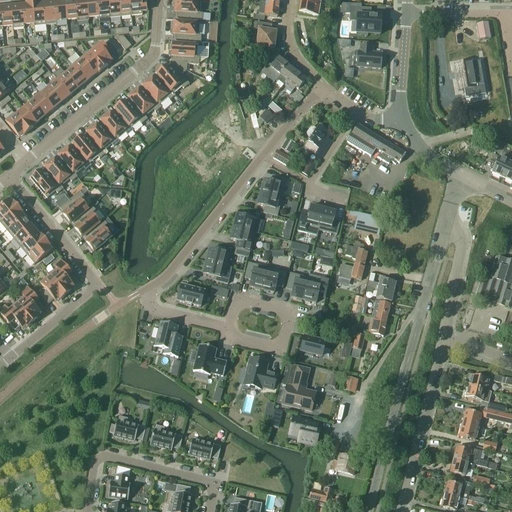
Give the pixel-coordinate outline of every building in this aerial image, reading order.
[(88,22),(85,0),(75,1),(77,23),(88,22)] [(98,18),(96,0),(85,0),(88,22),(88,19),(98,18)] [(109,19),(107,0),(96,0),(98,18),(109,17),(109,20),(109,19)] [(120,18),(118,0),(107,0),(109,19),(120,18)] [(131,17),(128,0),(118,0),(120,18),(131,17)] [(141,4),(140,0),(128,0),(131,17),(142,16),(142,13),(146,13),(145,4),(141,4)] [(317,18),(320,0),(299,0),(298,14),(317,18)] [(77,23),(75,1),(64,2),(66,21),(76,20),(77,23)] [(200,3),(173,1),(172,8),(175,8),(174,13),(176,13),(175,20),(202,22),(202,15),(199,14),(200,3)] [(66,21),(64,2),(53,3),(56,25),(56,22),(66,21)] [(56,25),(53,3),(42,5),(45,26),(56,25)] [(34,28),(32,4),(25,5),(26,6),(21,7),(23,29),(24,29),(24,26),(33,25),(34,28)] [(38,5),(38,4),(32,4),(34,28),(45,26),(42,5),(38,5)] [(259,4),(257,16),(264,17),(277,19),(278,6),(265,5),(259,4)] [(23,29),(21,7),(10,8),(13,30),(23,29)] [(13,30),(10,8),(0,9),(0,13),(2,28),(12,27),(12,30),(13,30)] [(351,9),(350,23),(357,23),(356,34),(380,36),(382,18),(369,17),(369,10),(351,9)] [(198,25),(171,23),(171,30),(173,30),(173,35),(174,36),(174,42),(200,44),(201,37),(198,36),(198,25)] [(476,26),(478,41),(490,39),(487,23),(476,26)] [(273,51),(275,33),(268,32),(268,26),(253,24),(253,32),(258,32),(256,49),(273,51)] [(131,47),(122,38),(114,38),(125,52),(131,47)] [(111,62),(104,54),(107,52),(102,45),(98,47),(96,45),(88,52),(103,70),(108,66),(107,65),(111,62)] [(197,47),(169,45),(169,52),(171,53),(171,58),(173,58),(172,65),(186,72),(187,65),(198,66),(199,59),(196,59),(197,47)] [(357,53),(356,68),(380,70),(381,55),(371,54),(371,48),(359,47),(359,54),(357,53)] [(103,70),(88,52),(80,59),(94,76),(97,73),(98,74),(103,70)] [(287,65),(279,59),(275,57),(264,72),(276,81),(279,77),(279,76),(287,65)] [(94,76),(80,59),(71,66),(85,83),(94,76)] [(481,71),(479,62),(471,63),(471,62),(453,65),(458,92),(475,89),(473,72),(481,71)] [(157,77),(158,77),(172,95),(173,94),(181,88),(183,90),(189,85),(181,76),(186,72),(172,65),(167,69),(166,68),(162,71),(160,69),(155,74),(157,77)] [(287,82),(295,71),(287,65),(279,76),(279,77),(276,81),(283,86),(286,82),(287,82)] [(85,83),(71,66),(73,69),(65,75),(63,73),(77,90),(85,83)] [(352,71),(345,70),(344,78),(352,79),(352,71)] [(297,90),(306,80),(295,71),(287,82),(286,82),(283,86),(289,91),(291,88),(293,90),(294,88),(297,90)] [(77,90),(63,73),(55,80),(69,97),(77,90)] [(157,77),(153,81),(152,80),(148,83),(146,81),(141,86),(143,89),(144,89),(158,106),(159,106),(167,99),(169,102),(175,97),(173,94),(172,95),(158,77),(157,77)] [(69,97),(55,80),(46,87),(60,104),(69,97)] [(0,99),(10,92),(3,83),(0,85),(0,99)] [(60,104),(46,87),(48,89),(40,96),(38,94),(52,111),(60,104)] [(144,89),(143,89),(139,93),(138,91),(134,94),(132,93),(127,97),(129,100),(130,100),(145,118),(153,111),(155,113),(161,108),(159,106),(158,106),(144,89)] [(52,111),(38,94),(30,101),(44,118),(52,111)] [(145,118),(130,100),(129,100),(125,104),(124,103),(120,106),(118,104),(113,109),(115,112),(116,112),(131,130),(131,129),(139,123),(141,125),(147,120),(145,118)] [(44,118),(30,101),(29,101),(31,103),(23,110),(35,125),(44,118)] [(35,125),(23,110),(15,117),(13,114),(13,115),(28,132),(33,129),(32,127),(35,125)] [(230,128),(239,126),(238,123),(240,122),(238,110),(236,110),(227,111),(230,128)] [(131,129),(131,130),(116,112),(115,112),(111,116),(110,114),(106,118),(104,116),(99,120),(101,124),(102,123),(116,141),(117,141),(125,134),(127,136),(133,132),(131,129)] [(265,125),(269,120),(272,117),(265,112),(259,119),(265,125)] [(28,132),(13,115),(4,122),(19,139),(22,135),(23,136),(28,132)] [(101,124),(97,128),(96,126),(92,129),(90,127),(85,132),(87,135),(88,135),(103,153),(111,146),(113,148),(119,143),(117,141),(116,141),(102,123),(101,124)] [(399,164),(405,155),(357,126),(347,143),(370,157),(375,150),(380,153),(377,159),(388,165),(391,160),(399,164)] [(309,129),(306,133),(307,136),(310,139),(307,142),(318,150),(315,154),(320,158),(321,158),(331,142),(323,137),(326,132),(318,127),(315,131),(312,128),(309,129)] [(216,128),(200,147),(210,155),(226,137),(216,128)] [(88,135),(87,135),(83,139),(82,138),(78,141),(76,139),(71,144),(73,147),(74,147),(89,165),(89,164),(97,157),(99,160),(105,155),(103,153),(88,135)] [(73,147),(69,151),(68,149),(64,153),(62,151),(57,155),(59,159),(74,176),(75,176),(83,169),(85,171),(91,167),(89,164),(89,165),(74,147),(73,147)] [(273,158),(286,166),(290,159),(277,151),(273,158)] [(61,188),(69,181),(71,183),(77,178),(75,176),(74,176),(59,159),(55,162),(54,161),(50,164),(48,162),(43,167),(45,170),(46,170),(61,188)] [(511,184),(511,165),(499,159),(491,175),(511,184),(510,189),(511,184)] [(308,161),(300,173),(307,178),(311,172),(315,165),(310,162),(308,161)] [(46,170),(45,170),(43,172),(41,174),(40,173),(36,176),(34,174),(29,179),(46,200),(55,192),(57,195),(63,190),(61,188),(46,170)] [(281,199),(286,180),(272,177),(270,184),(263,182),(262,187),(260,187),(259,192),(261,192),(260,194),(281,199)] [(91,207),(89,209),(82,200),(84,198),(79,193),(70,200),(65,204),(59,209),(63,215),(62,216),(65,220),(63,221),(68,226),(91,207)] [(276,217),(281,199),(260,194),(260,195),(258,195),(257,200),(258,201),(257,206),(264,208),(263,214),(276,217)] [(67,196),(62,200),(65,204),(70,200),(67,196)] [(0,222),(17,209),(13,204),(12,205),(9,201),(1,208),(0,206),(0,222)] [(93,214),(96,212),(91,207),(68,226),(68,227),(71,224),(75,229),(74,230),(77,234),(75,235),(79,240),(103,221),(102,221),(100,223),(93,214)] [(316,237),(322,210),(321,210),(321,209),(316,207),(315,209),(310,207),(308,215),(302,213),(297,232),(316,237)] [(23,218),(20,214),(21,214),(17,209),(0,222),(0,225),(6,232),(23,218)] [(324,211),(322,210),(316,237),(318,231),(336,236),(339,222),(333,221),(334,214),(329,212),(330,211),(324,209),(324,211)] [(378,235),(381,219),(357,214),(353,229),(378,235)] [(233,227),(233,229),(254,234),(257,222),(236,216),(235,222),(233,221),(232,227),(233,227)] [(30,226),(23,218),(6,232),(13,240),(30,226)] [(91,255),(112,237),(105,228),(107,226),(103,221),(79,240),(80,241),(83,238),(87,243),(85,244),(88,248),(87,249),(91,255)] [(36,235),(30,226),(13,240),(20,249),(36,235)] [(249,252),(254,234),(233,229),(232,230),(231,230),(230,235),(231,235),(230,241),(237,242),(235,249),(249,252)] [(39,238),(36,235),(20,249),(27,257),(45,242),(41,237),(39,238)] [(34,266),(51,252),(47,248),(48,247),(45,242),(27,257),(34,266)] [(354,265),(364,267),(368,253),(358,251),(359,247),(354,246),(353,249),(346,248),(344,256),(351,258),(351,259),(355,260),(354,265)] [(247,259),(249,252),(235,249),(234,256),(247,259)] [(206,262),(206,263),(231,270),(231,269),(227,268),(229,256),(209,251),(207,256),(206,256),(205,261),(206,262)] [(54,260),(50,256),(42,263),(45,267),(54,260)] [(511,309),(511,306),(511,263),(495,258),(491,272),(484,269),(475,295),(490,300),(491,297),(498,299),(496,304),(511,309)] [(72,288),(70,286),(76,281),(60,262),(54,267),(56,270),(48,276),(65,296),(70,292),(69,291),(72,288)] [(227,285),(231,270),(206,263),(205,265),(204,264),(202,270),(204,270),(203,275),(214,278),(213,282),(227,285)] [(248,264),(244,279),(251,281),(249,288),(254,289),(254,291),(259,292),(260,291),(261,291),(267,269),(248,264)] [(361,282),(364,267),(354,265),(353,269),(341,266),(339,276),(350,279),(361,282)] [(286,273),(267,269),(261,291),(263,291),(262,293),(268,294),(268,293),(273,294),(275,287),(282,289),(286,273)] [(303,302),(309,276),(308,279),(289,274),(286,290),(292,291),(291,298),(296,300),(296,301),(301,303),(301,301),(303,302)] [(65,296),(48,276),(39,284),(44,289),(38,294),(47,305),(53,300),(55,302),(58,299),(59,301),(65,296)] [(324,299),(328,281),(309,276),(303,302),(304,302),(304,303),(309,305),(310,303),(315,305),(317,297),(324,299)] [(377,290),(393,294),(393,292),(395,293),(396,286),(394,286),(395,284),(379,281),(378,285),(367,283),(366,287),(367,288),(372,289),(377,290)] [(203,295),(203,293),(196,291),(196,288),(189,286),(188,289),(180,287),(177,302),(185,304),(185,306),(191,307),(191,306),(200,308),(202,301),(203,301),(205,295),(203,295)] [(43,308),(27,289),(21,294),(23,297),(15,304),(32,324),(37,320),(35,318),(39,315),(37,313),(43,308)] [(390,303),(393,294),(377,290),(375,300),(390,303)] [(359,314),(363,299),(357,298),(354,309),(360,310),(359,314)] [(363,299),(359,314),(364,315),(365,310),(366,310),(368,300),(363,299)] [(378,313),(388,315),(390,306),(375,302),(371,317),(372,317),(372,318),(376,319),(378,313)] [(32,324),(15,304),(7,311),(4,308),(0,311),(0,315),(14,332),(20,328),(22,330),(25,327),(26,328),(32,324)] [(382,338),(388,315),(378,313),(376,319),(372,318),(372,317),(371,317),(367,335),(382,338)] [(153,330),(151,339),(156,340),(154,347),(153,347),(153,348),(164,350),(163,355),(162,355),(177,359),(177,358),(181,341),(181,339),(182,339),(182,338),(175,337),(177,328),(178,328),(159,323),(159,324),(160,324),(158,331),(153,330)] [(303,338),(300,353),(304,354),(304,356),(312,358),(313,356),(321,358),(324,343),(303,338)] [(192,353),(190,362),(195,363),(193,371),(192,372),(207,376),(209,377),(210,375),(222,378),(226,363),(224,363),(213,361),(216,351),(199,346),(197,354),(192,353)] [(241,367),(235,392),(259,398),(261,389),(273,392),(277,375),(268,373),(268,374),(265,374),(268,363),(249,359),(247,368),(241,367)] [(304,391),(308,371),(292,367),(286,365),(281,386),(276,404),(281,405),(310,413),(315,394),(304,391)] [(511,387),(511,380),(506,379),(494,376),(493,383),(511,387)] [(468,388),(489,393),(490,389),(485,388),(487,381),(471,377),(470,378),(469,381),(469,383),(468,388)] [(490,393),(489,393),(468,388),(467,393),(466,394),(465,397),(466,398),(465,399),(481,403),(479,409),(492,412),(504,415),(506,409),(488,404),(490,393)] [(511,417),(504,415),(492,412),(479,409),(478,416),(465,412),(462,425),(477,429),(480,418),(511,426),(511,417)] [(273,411),(271,420),(274,421),(274,418),(280,420),(281,413),(273,411)] [(109,434),(113,435),(112,438),(134,443),(135,440),(142,442),(145,429),(126,424),(127,419),(119,417),(117,422),(117,421),(115,427),(111,426),(109,434)] [(294,429),(292,436),(299,438),(297,443),(315,447),(318,434),(315,433),(316,429),(317,425),(296,420),(294,427),(293,427),(293,429),(294,429)] [(474,442),(477,429),(462,425),(459,437),(474,442)] [(149,447),(171,452),(172,449),(179,451),(182,438),(162,433),(164,429),(155,427),(154,431),(153,431),(149,447)] [(188,456),(209,462),(210,459),(217,461),(220,448),(192,440),(188,456)] [(496,445),(484,442),(482,450),(494,453),(496,445)] [(479,461),(481,452),(470,450),(470,452),(455,448),(452,461),(473,466),(474,466),(486,469),(488,463),(479,461)] [(352,477),(356,461),(339,457),(335,472),(352,477)] [(474,466),(473,466),(452,461),(449,473),(464,477),(466,470),(472,472),(474,466)] [(487,469),(495,471),(496,465),(488,463),(487,469)] [(128,473),(131,474),(131,473),(111,468),(111,469),(117,470),(116,477),(115,476),(114,483),(109,483),(108,500),(127,502),(129,486),(127,486),(128,473)] [(444,496),(461,500),(466,501),(469,489),(447,484),(444,496)] [(166,511),(188,511),(191,497),(188,496),(190,489),(177,486),(173,506),(168,505),(166,511)] [(330,505),(333,492),(324,490),(321,502),(330,505)] [(460,505),(461,500),(444,496),(441,508),(455,511),(458,504),(460,505)] [(335,499),(333,505),(343,508),(345,502),(335,499)] [(228,511),(252,511),(254,504),(234,500),(232,507),(230,506),(228,511)] [(326,511),(328,506),(318,503),(316,510),(323,511),(326,511)]
